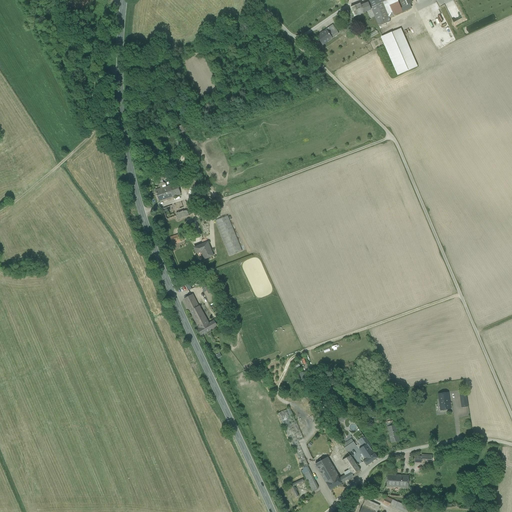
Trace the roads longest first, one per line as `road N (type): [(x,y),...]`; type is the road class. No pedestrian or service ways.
road 1 (secondary): [(272,511),(140,210),(121,111),(123,0)]
road 2 (track): [(255,0),(392,136),(511,416)]
road 3 (track): [(392,136),(256,189),(208,203),(188,195),(140,210)]
road 4 (unclassified): [(329,511),(371,466),(396,453),(472,439),(511,444)]
road 5 (track): [(0,209),(93,132),(97,82),(118,68)]
road 6 (track): [(459,293),(296,354)]
